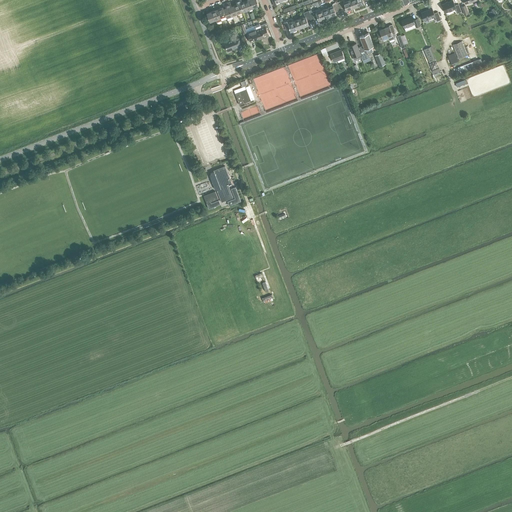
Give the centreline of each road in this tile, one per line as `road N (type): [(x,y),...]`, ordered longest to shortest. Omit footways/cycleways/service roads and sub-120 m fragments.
road 1 (tertiary): [(0,160),(282,50)]
road 2 (track): [(339,446),(511,378)]
road 3 (tertiary): [(282,50),(408,1)]
